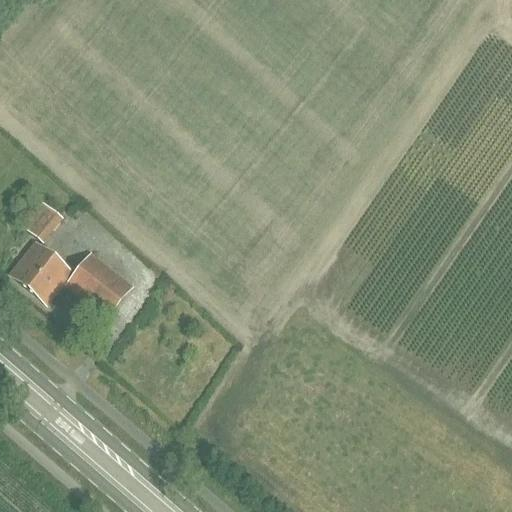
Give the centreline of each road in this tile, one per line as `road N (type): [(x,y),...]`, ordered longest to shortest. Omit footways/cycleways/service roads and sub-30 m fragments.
road 1 (primary): [(190,511),(0,346)]
road 2 (primary): [(0,395),(134,511)]
